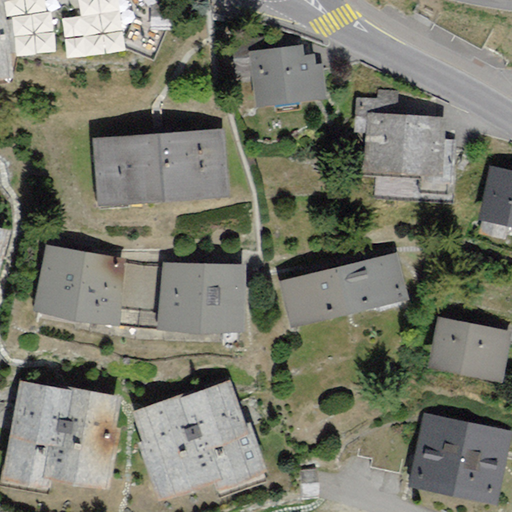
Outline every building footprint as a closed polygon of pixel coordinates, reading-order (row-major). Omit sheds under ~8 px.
[(0,0),(0,80),(15,77),(3,3),(14,0),(145,0),(150,6),(150,28),(150,32),(176,32),(175,0),(0,0)] [(493,28),(438,0),(419,0),(413,13),(481,51),(493,28)] [(290,46),(240,52),(244,107),(312,100),(310,65),(303,66),(302,56),(290,57),(290,46)] [(431,142),(433,121),(389,119),(390,93),(371,93),(371,100),(346,98),(342,133),(354,134),(349,172),(411,174),(411,187),(437,188),(442,143),(431,142)] [(79,145),(86,208),(218,194),(211,131),(79,145)] [(511,175),(480,169),(466,220),(475,223),(471,235),(500,243),(505,230),(511,231),(511,175)] [(36,250),(22,313),(130,329),(222,332),(227,270),(128,268),(36,250)] [(390,256),(268,282),(277,326),(400,300),(390,256)] [(501,335),(427,320),(418,366),(492,381),(501,335)] [(111,398),(8,381),(0,414),(0,483),(44,491),(46,482),(92,488),(111,398)] [(217,382),(123,415),(139,501),(195,485),(196,490),(207,487),(210,498),(259,481),(249,452),(244,454),(236,423),(229,425),(217,382)] [(400,480),(491,503),(508,437),(418,413),(400,480)]
